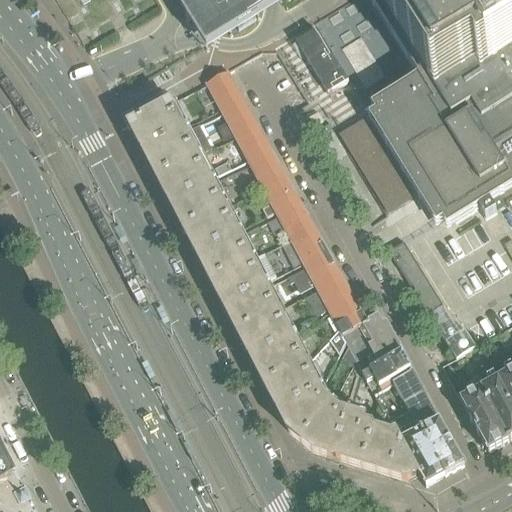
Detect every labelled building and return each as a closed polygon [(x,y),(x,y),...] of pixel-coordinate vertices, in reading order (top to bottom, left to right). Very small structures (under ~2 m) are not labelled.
[(184,0),(214,45),(216,44),(276,7),(279,5),(288,0),(184,0)] [(511,0),(369,0),(385,24),(417,76),(419,80),(372,110),(376,116),(369,120),(408,183),(437,230),(444,226),(447,231),(456,225),(457,226),(479,212),(486,223),(497,216),(491,206),(491,205),(511,192),(511,186),(504,173),(511,168),(511,0)] [(242,102),(228,76),(207,88),(220,115),(242,102)] [(249,115),(242,102),(220,115),(226,126),(227,127),(249,115)] [(183,131),(172,107),(130,130),(157,181),(198,159),(183,131)] [(141,109),(134,112),(138,118),(144,115),(141,109)] [(271,153),(249,115),(227,127),(235,142),(247,166),(271,153)] [(226,126),(219,130),(227,146),(235,142),(227,127),(226,126)] [(278,166),(271,153),(247,166),(254,179),(278,166)] [(226,212),(213,187),(198,159),(157,181),(184,234),(226,212)] [(231,173),(227,166),(214,172),(218,179),(231,173)] [(295,195),(289,185),(278,166),(254,179),(270,208),(271,208),(295,195)] [(295,195),(271,208),(275,217),(277,221),(282,230),(307,217),(295,195)] [(270,208),(262,212),(267,221),(275,217),(271,208),(270,208)] [(252,263),(240,239),(226,212),(184,234),(211,285),(252,263)] [(324,247),(307,217),(282,230),(284,234),(290,244),(299,260),(324,247)] [(277,221),(268,226),(275,239),(284,234),(282,230),(277,221)] [(251,239),(261,234),(259,230),(249,235),(251,239)] [(290,244),(282,248),(294,273),(303,268),(299,260),(290,244)] [(444,309),(404,246),(389,255),(428,319),(444,309)] [(324,247),(299,260),(303,268),(305,273),(310,281),(335,267),(324,247)] [(279,315),(267,292),(265,287),(277,281),(264,257),(252,263),(211,285),(238,337),(279,315)] [(350,294),(335,267),(310,281),(314,289),(324,308),(350,294)] [(305,273),(279,286),(286,298),(299,292),(301,296),(314,289),(310,281),(305,273)] [(350,294),(324,308),(335,329),(362,314),(350,294)] [(317,296),(303,304),(313,323),(327,315),(317,296)] [(363,329),(368,326),(362,314),(335,329),(342,341),(342,340),(363,329)] [(307,368),(294,344),(279,315),(238,337),(265,389),(307,368)] [(402,356),(386,328),(376,328),(373,323),(368,326),(363,329),(384,366),(402,356)] [(363,329),(342,340),(346,347),(349,352),(356,366),(363,378),(384,366),(363,329)] [(349,352),(343,362),(354,369),(356,366),(349,352)] [(394,388),(414,377),(411,372),(402,356),(384,366),(363,378),(362,378),(367,386),(375,382),(380,391),(382,395),(394,388)] [(329,408),(326,405),(307,368),(265,389),(289,435),(301,445),(329,408)] [(511,376),(497,385),(511,412),(511,376)] [(440,425),(419,389),(414,377),(394,388),(410,417),(420,436),(440,425)] [(511,443),(511,412),(497,385),(461,404),(489,456),(511,443)] [(360,468),(371,428),(368,427),(360,425),(361,420),(333,411),(329,408),(301,445),(313,455),(360,468)] [(385,419),(379,408),(374,422),(383,425),(385,419)] [(445,480),(420,436),(410,417),(393,427),(399,436),(397,437),(419,478),(426,490),(445,480)] [(464,469),(451,445),(440,425),(420,436),(445,480),(464,469)] [(419,478),(397,437),(396,435),(392,437),(375,432),(373,428),(371,428),(360,468),(406,480),(416,475),(418,478),(419,478)] [(0,486),(15,477),(16,477),(6,457),(0,460),(0,486)] [(0,511),(3,511),(27,499),(15,477),(0,486),(0,511)] [(25,511),(32,509),(32,508),(27,499),(3,511),(25,511)]
